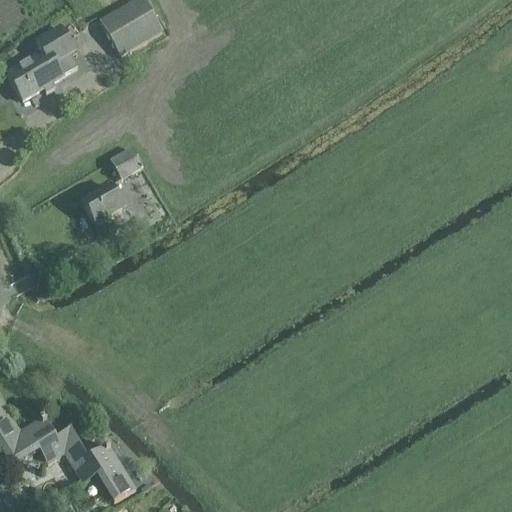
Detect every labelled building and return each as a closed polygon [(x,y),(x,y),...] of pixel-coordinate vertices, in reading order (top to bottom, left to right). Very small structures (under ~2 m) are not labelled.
[(146,5),(149,3),(147,0),(140,0),(99,24),(121,60),(164,36),(146,5)] [(46,95),(55,90),(52,85),(63,79),(62,78),(78,69),(72,59),(77,57),(60,29),(35,43),(43,56),(7,77),(22,103),(43,90),(46,95)] [(124,184),(143,172),(144,172),(133,152),(112,164),(124,184)] [(96,230),(126,213),(112,189),(82,206),(96,230)] [(0,449),(21,437),(20,436),(0,404),(0,449)] [(64,457),(78,448),(70,434),(56,443),(43,422),(20,436),(21,437),(0,449),(0,453),(11,471),(38,455),(46,468),(64,457)] [(64,457),(83,488),(96,480),(113,507),(135,493),(107,448),(86,461),(78,448),(64,457)]
